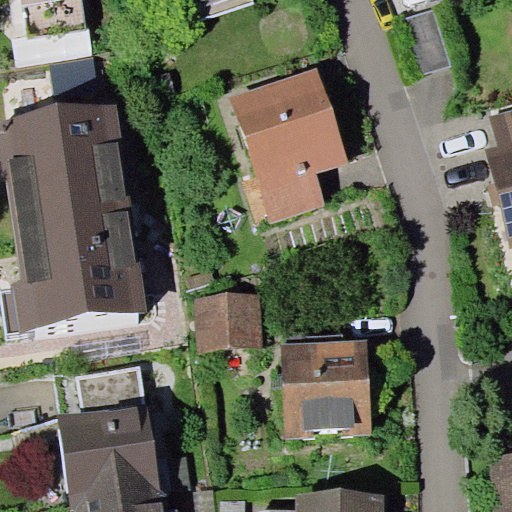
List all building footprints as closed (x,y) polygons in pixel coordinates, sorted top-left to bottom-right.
[(254,2),(253,0),(217,0),(201,5),(206,18),(254,2)] [(433,9),(402,18),(420,75),(451,65),(433,9)] [(317,67),(229,95),(270,222),(325,204),(315,174),(348,163),(317,67)] [(117,105),(0,122),(0,173),(6,172),(22,280),(11,282),(12,289),(18,330),(148,310),(117,105)] [(511,109),(490,115),(498,145),(485,149),(511,248),(511,247),(511,109)] [(18,330),(12,289),(1,291),(7,333),(18,332),(18,330)] [(259,293),(193,297),(196,350),(262,346),(259,293)] [(368,341),(281,345),(285,437),(372,433),(368,341)] [(77,376),(82,412),(57,416),(71,511),(74,510),(161,498),(148,403),(145,404),(139,367),(77,376)] [(511,511),(511,453),(492,455),(495,511),(511,511)] [(385,511),(385,493),(296,493),(296,509),(257,509),(257,511),(385,511)] [(74,511),(165,511),(164,498),(161,498),(74,510),(74,511)]
